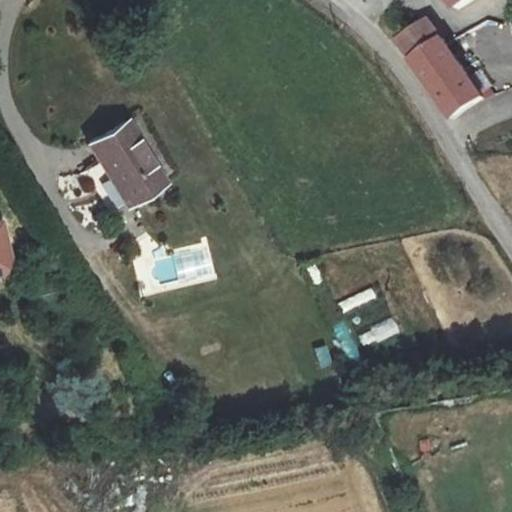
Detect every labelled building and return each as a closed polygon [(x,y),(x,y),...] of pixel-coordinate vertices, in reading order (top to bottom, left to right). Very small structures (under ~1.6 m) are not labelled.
[(413,23),(392,36),(398,43),(419,32),(413,23)] [(427,28),(419,32),(398,43),(425,78),(448,113),(474,94),(435,39),(427,28)] [(124,122),(88,147),(132,209),(168,184),(124,122)] [(9,239),(0,241),(0,284),(18,281),(9,239)] [(339,303),(343,313),(372,301),(369,292),(339,303)] [(340,322),(329,328),(347,360),(358,354),(340,322)]
